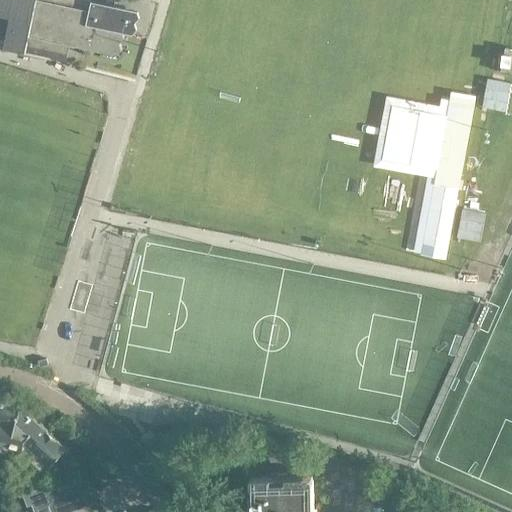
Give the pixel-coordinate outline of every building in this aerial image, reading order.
[(34,0),(0,0),(0,39),(6,41),(8,31),(28,35),(34,0)] [(49,6),(46,41),(53,41),(52,59),(123,89),(126,98),(143,100),(129,134),(129,141),(131,147),(133,152),(138,157),(185,176),(228,0),(157,0),(154,11),(91,0),(58,0),(55,8),(49,6)] [(0,445),(10,448),(18,416),(26,410),(21,405),(0,399),(0,445)] [(18,416),(10,448),(22,451),(28,457),(28,458),(44,473),(50,467),(67,448),(26,410),(18,416)] [(72,466),(76,471),(83,480),(89,479),(92,477),(79,461),(72,466)] [(88,479),(77,481),(87,505),(97,501),(88,479)] [(308,511),(308,479),(262,480),(263,492),(257,492),(258,511),(308,511)] [(87,505),(77,481),(67,483),(77,509),(87,505)] [(69,511),(77,509),(67,483),(57,485),(66,511),(69,511)] [(56,511),(66,511),(57,485),(46,487),(56,511)] [(56,511),(46,487),(38,489),(46,511),(56,511)] [(46,511),(38,489),(36,489),(37,490),(41,501),(31,505),(33,511),(46,511)]
